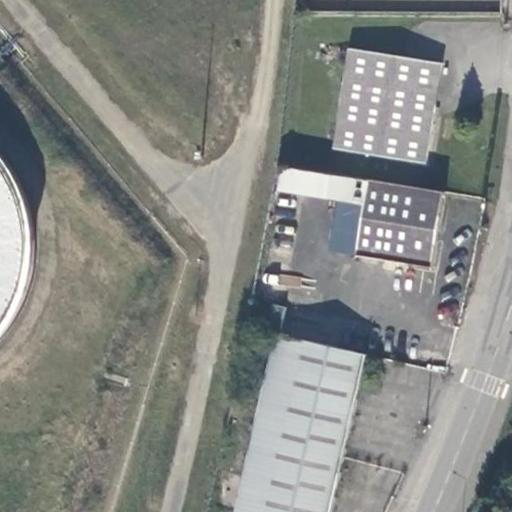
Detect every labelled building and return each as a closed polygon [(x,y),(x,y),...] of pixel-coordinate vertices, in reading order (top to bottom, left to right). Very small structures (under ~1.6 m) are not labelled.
[(501,17),(501,0),(303,0),(303,13),(501,17)] [(427,164),(444,64),(355,50),(336,149),(427,164)] [(15,182),(0,158),(0,157),(0,329),(7,321),(21,295),(28,267),(30,238),(26,210),(15,182)] [(431,271),(446,195),(369,180),(354,256),(431,271)] [(270,306),(264,334),(275,336),(282,308),(270,306)] [(275,336),(253,437),(341,458),(364,356),(275,336)] [(253,437),(241,486),(330,507),(341,458),(253,437)] [(328,511),(330,507),(241,486),(235,511),(328,511)]
